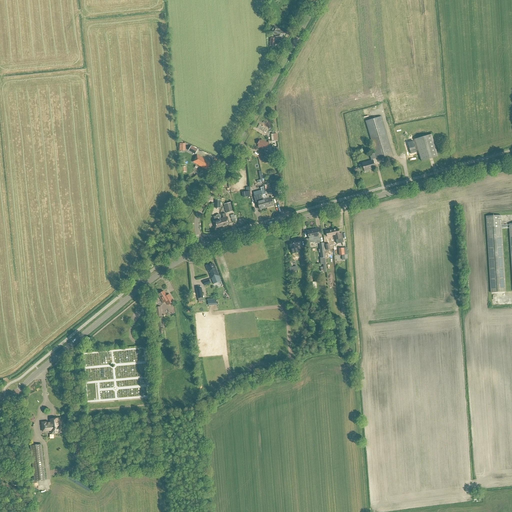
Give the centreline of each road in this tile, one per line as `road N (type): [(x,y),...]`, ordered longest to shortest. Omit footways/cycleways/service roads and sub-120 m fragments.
road 1 (tertiary): [(204,248),(511,157)]
road 2 (tertiary): [(204,248),(195,217),(314,0)]
road 3 (tertiary): [(0,412),(154,276),(204,248)]
